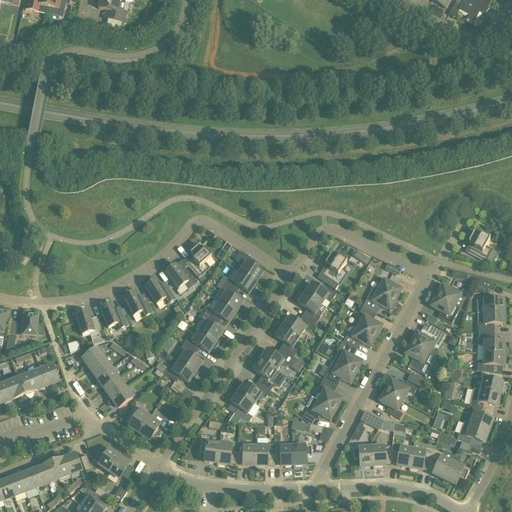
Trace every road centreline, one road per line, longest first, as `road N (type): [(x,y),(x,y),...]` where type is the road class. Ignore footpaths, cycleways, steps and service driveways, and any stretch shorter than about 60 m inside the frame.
road 1 (primary): [(0,103),(103,124),(263,138),(393,129),(511,102)]
road 2 (residential): [(289,275),(197,220),(155,261),(93,295),(0,299)]
road 3 (residential): [(319,489),(319,475),(429,274)]
road 4 (residential): [(289,275),(159,468)]
road 5 (residential): [(429,274),(329,229),(289,275)]
road 6 (residential): [(319,489),(206,485),(159,468)]
road 7 (residential): [(384,0),(474,41),(487,38),(511,9)]
road 8 (residential): [(459,511),(406,489),(319,489)]
